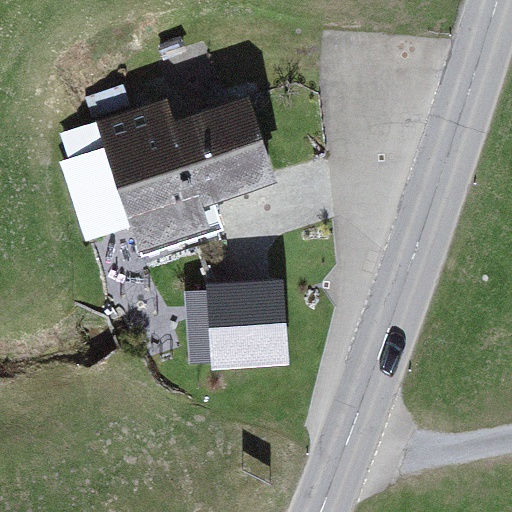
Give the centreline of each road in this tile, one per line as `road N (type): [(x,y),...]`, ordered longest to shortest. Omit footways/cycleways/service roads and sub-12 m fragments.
road 1 (secondary): [(320,511),(495,0)]
road 2 (track): [(338,467),(511,446)]
